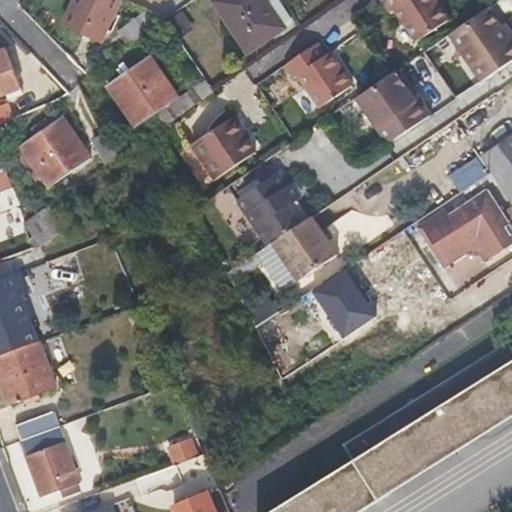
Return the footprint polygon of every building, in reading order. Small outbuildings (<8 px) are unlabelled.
[(117,0),(76,0),(65,25),(98,41),(117,0)] [(194,0),(193,0),(170,20),(184,35),(208,15),(194,0)] [(264,0),(216,0),(214,2),(247,50),(283,26),(265,0),(264,0)] [(265,0),(283,26),(292,20),(292,17),(280,0),(265,0)] [(380,0),(385,8),(397,0),(380,0)] [(441,9),(445,7),(439,0),(401,0),(390,8),(393,14),(399,12),(419,43),(450,22),(441,9)] [(453,20),(445,7),(441,9),(450,22),(453,20)] [(139,37),(165,20),(167,18),(147,8),(129,22),(139,37)] [(501,28),(489,8),(455,30),(449,35),(481,82),(511,60),(511,43),(511,41),(501,28)] [(501,28),(511,41),(511,40),(511,32),(506,24),(501,28)] [(290,73),(322,52),(316,42),(284,64),(290,73)] [(6,50),(0,52),(0,87),(2,86),(5,93),(20,87),(6,50)] [(327,50),(295,72),(298,76),(300,74),(322,107),(355,85),(333,53),(330,55),(327,50)] [(159,128),(186,110),(150,56),(108,85),(145,138),(159,128)] [(394,71),(355,99),(387,145),(431,116),(419,100),(416,102),(407,90),(394,71)] [(416,102),(419,100),(411,88),(407,90),(416,102)] [(0,124),(12,120),(6,107),(0,110),(0,124)] [(256,151),(247,136),(242,130),(247,127),(239,115),(193,144),(216,177),(256,151)] [(61,117),(21,145),(49,187),(90,158),(61,117)] [(242,130),(247,136),(251,132),(247,127),(242,130)] [(93,140),(107,165),(119,157),(106,133),(93,140)] [(511,135),(502,139),(480,154),(511,199),(511,135)] [(459,192),(486,177),(475,158),(448,173),(459,192)] [(0,172),(0,191),(13,187),(7,170),(0,172)] [(235,202),(267,247),(272,244),(309,219),(297,202),(301,198),(290,185),(287,187),(277,175),(235,202)] [(13,187),(0,191),(0,210),(20,203),(13,187)] [(511,228),(501,212),(487,191),(425,230),(444,258),(479,237),(492,257),(511,244),(511,228)] [(330,229),(353,202),(342,192),(318,219),(330,229)] [(511,228),(511,204),(501,212),(511,228)] [(22,223),(37,247),(59,234),(44,210),(22,223)] [(272,244),(297,281),(336,256),(327,242),(332,238),(325,228),(320,231),(311,218),(309,219),(272,244)] [(267,247),(256,255),(280,292),(297,281),(272,244),(267,247)] [(478,255),(450,266),(455,278),(483,267),(478,255)] [(0,270),(0,358),(38,345),(12,277),(4,281),(0,270)] [(344,287),(336,276),(322,284),(329,296),(344,287)] [(511,349),(507,341),(341,445),(352,462),(272,511),(359,511),(511,416),(511,349)] [(38,345),(0,358),(0,384),(8,407),(55,389),(38,345)] [(21,442),(58,428),(53,412),(16,427),(21,442)] [(78,484),(58,428),(21,442),(42,497),(78,484)] [(173,465),(202,454),(195,435),(166,446),(173,465)] [(119,500),(114,489),(56,510),(57,511),(99,511),(98,507),(110,503),(119,500)] [(172,503),(174,511),(220,511),(214,490),(172,503)] [(99,511),(113,511),(110,503),(98,507),(99,511)]
